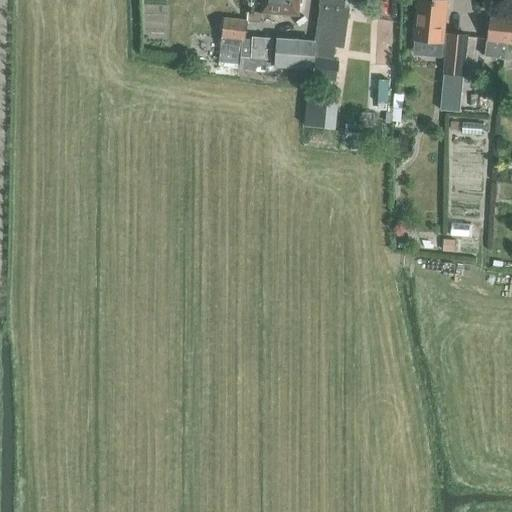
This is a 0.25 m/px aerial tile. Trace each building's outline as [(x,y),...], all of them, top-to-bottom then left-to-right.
[(262,0),(262,11),(297,14),(297,0),(262,0)] [(322,0),(322,7),(317,45),(314,64),(335,67),(337,48),(340,35),(336,34),(341,0),(322,0)] [(445,1),(438,0),(418,0),(414,39),(441,41),(445,1)] [(261,19),(262,11),(249,10),(248,18),(261,19)] [(223,18),(220,45),(219,55),(218,65),(238,67),(238,70),(269,72),(269,74),(295,76),(296,68),(274,67),(269,66),(270,60),(272,38),(252,36),(251,41),(251,40),(244,40),(246,20),(223,18)] [(506,43),(511,43),(511,21),(509,21),(490,18),(484,56),(504,58),(506,43)] [(443,73),(463,76),(467,35),(447,33),(443,73)] [(296,68),(305,69),(313,69),(315,40),(277,37),(274,67),(296,68)] [(401,62),(401,70),(411,70),(411,62),(401,62)] [(484,82),(492,87),(495,83),(487,78),(484,82)] [(450,121),(450,129),(458,130),(459,121),(450,121)] [(443,239),(442,250),(455,251),(456,240),(443,239)]
